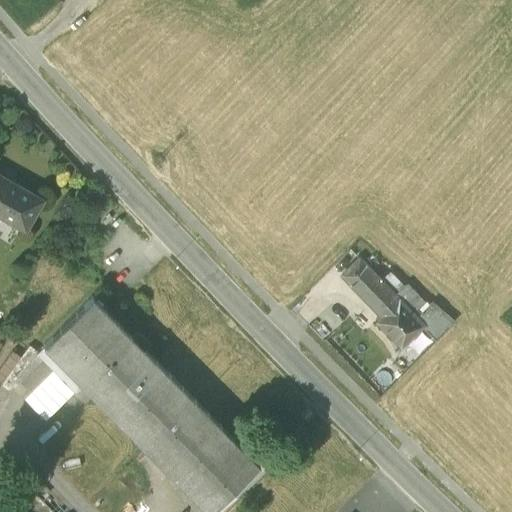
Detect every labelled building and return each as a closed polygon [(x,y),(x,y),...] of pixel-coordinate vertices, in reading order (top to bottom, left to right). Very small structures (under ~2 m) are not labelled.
[(0,214),(25,229),(41,199),(0,175),(0,214)] [(405,283),(394,294),(358,258),(341,275),(380,316),(375,321),(400,347),(421,326),(422,325),(415,318),(427,306),(405,283)] [(210,511),(259,465),(131,336),(92,297),(43,345),(82,384),(208,511),(210,511)] [(421,326),(435,340),(453,322),(431,302),(427,306),(415,318),(422,325),(421,326)] [(45,419),(77,390),(55,367),(24,396),(45,419)]
